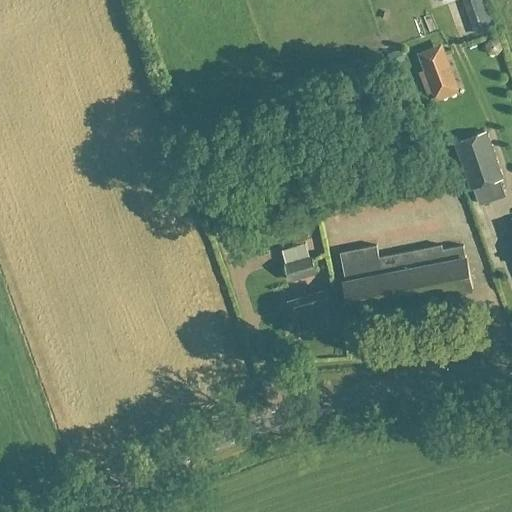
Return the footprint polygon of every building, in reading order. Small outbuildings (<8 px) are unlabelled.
[(417,55),(436,104),(458,95),(439,46),(417,55)] [(484,135),(453,146),(469,192),(500,181),(484,135)] [(310,261),(308,261),(303,246),(281,253),(285,267),(284,267),(288,282),(314,275),(310,261)] [(338,255),(350,315),(470,293),(462,247),(441,251),(440,247),(378,259),(375,247),(338,255)] [(325,293),(288,302),(297,335),(310,332),(310,333),(332,328),(328,309),(329,309),(325,293)]
